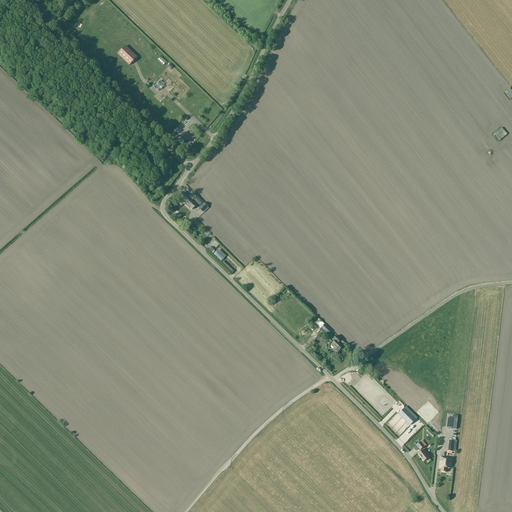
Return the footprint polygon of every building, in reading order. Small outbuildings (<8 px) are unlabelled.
[(130,65),(137,58),(125,47),(118,54),(130,65)] [(160,81),(154,88),(158,92),(160,89),(161,90),(163,87),(162,87),(164,84),(160,81)] [(184,85),(179,92),(184,95),(188,88),(184,85)] [(507,135),(502,128),(492,135),(494,137),(495,136),(499,141),(507,135)] [(192,201),(196,196),(192,192),(188,197),(183,193),(178,198),(189,208),(189,207),(192,210),(196,206),(192,201)] [(194,200),(200,205),(203,202),(197,197),(194,200)] [(203,212),(208,207),(203,203),(198,208),(203,212)] [(312,325),(315,328),(317,326),(320,328),(319,330),(322,332),(319,335),(322,338),(326,334),(327,335),(331,331),(325,324),(324,325),(318,319),(312,325)] [(339,342),(341,340),(336,336),(334,338),(336,340),(331,345),(335,349),(334,350),(337,353),(343,347),(339,342)] [(415,420),(404,409),(398,414),(409,425),(415,420)] [(451,429),(455,429),(457,415),(452,415),(452,418),(447,417),(446,427),(451,427),(451,429)] [(422,440),(415,445),(419,450),(426,445),(422,440)] [(455,452),(456,441),(449,440),(448,452),(455,452)] [(422,451),(417,454),(423,462),(430,457),(425,451),(423,453),(422,451)] [(451,459),(448,458),(441,457),(440,461),(439,463),(440,463),(439,467),(441,467),(440,472),(445,473),(446,468),(450,469),(451,459)]
